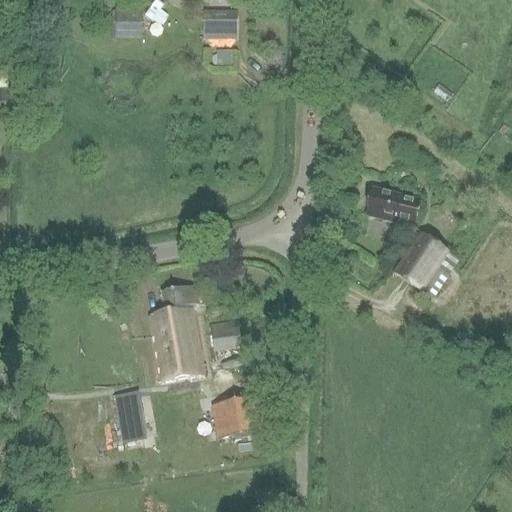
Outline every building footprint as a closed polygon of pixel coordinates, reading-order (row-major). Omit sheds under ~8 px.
[(115,12),(115,41),(144,41),(144,12),(115,12)] [(234,13),(201,12),(200,40),(234,41),(234,13)] [(222,48),(221,65),(238,65),(238,49),(222,48)] [(421,205),(404,201),(406,198),(373,189),(365,219),(397,227),(398,225),(415,229),(421,205)] [(459,263),(422,237),(395,276),(420,294),(423,290),(435,298),(459,263)] [(192,308),(199,306),(196,288),(161,294),(165,316),(148,320),(160,384),(205,376),(192,308)] [(210,326),(215,363),(242,358),(239,322),(210,326)] [(144,442),(139,412),(149,410),(147,396),(137,397),(136,393),(114,397),(122,446),(144,442)] [(265,433),(259,399),(213,407),(219,441),(265,433)]
